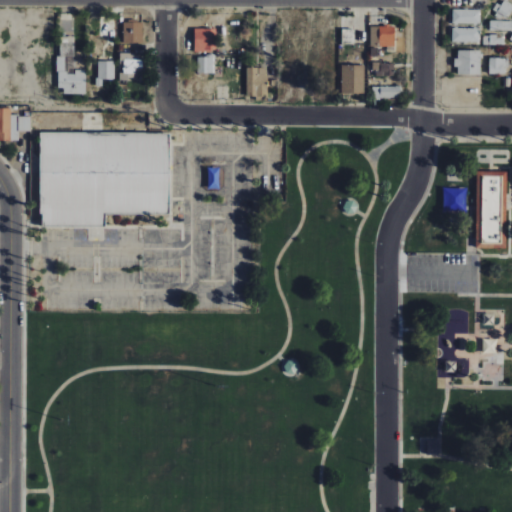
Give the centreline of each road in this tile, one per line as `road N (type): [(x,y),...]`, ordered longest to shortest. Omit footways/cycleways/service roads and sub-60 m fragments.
road 1 (residential): [(425,0),(424,147),(391,242),(389,511)]
road 2 (residential): [(0,97),(511,127)]
road 3 (residential): [(11,511),(11,232),(0,179)]
